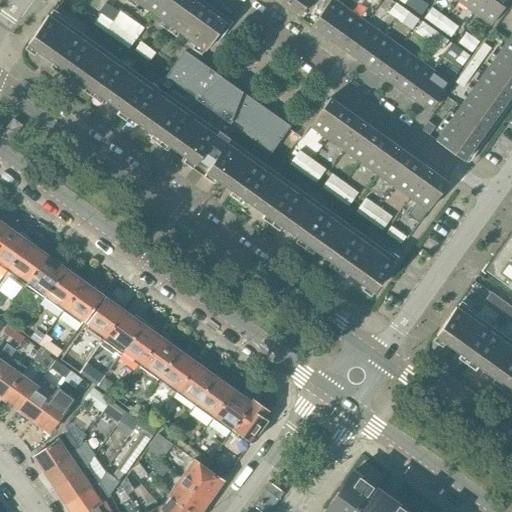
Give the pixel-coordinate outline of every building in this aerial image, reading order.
[(133,0),(159,18),(205,51),(211,42),(216,46),(232,22),(201,0),(133,0)] [(297,17),(309,0),(282,0),(280,4),(297,17)] [(332,0),(329,0),(310,26),(328,39),(348,11),(332,0)] [(405,0),(403,4),(411,10),(417,0),(405,0)] [(481,0),(456,0),(456,1),(472,13),(481,0)] [(481,0),(472,13),(490,25),(508,0),(481,0)] [(93,24),(122,45),(129,34),(112,22),(119,13),(105,3),(98,13),(100,15),(93,24)] [(393,18),(400,8),(395,4),(387,14),(393,18)] [(408,13),(402,9),(400,8),(393,18),(401,23),(408,13)] [(431,8),(424,19),(430,23),(438,12),(431,8)] [(328,39),(344,51),(364,23),(348,11),(328,39)] [(458,26),(438,12),(430,23),(450,38),(458,26)] [(136,121),(159,138),(185,156),(233,191),(372,291),(393,263),(382,255),(259,167),(180,111),(90,46),(99,34),(91,28),(82,40),(48,15),(27,43),(53,62),(50,66),(67,78),(70,74),(120,109),(117,114),(133,126),(136,121)] [(344,51),(361,63),(381,35),(364,23),(344,51)] [(420,37),(427,27),(421,23),(414,33),(420,37)] [(427,27),(420,37),(441,51),(448,42),(427,27)] [(511,33),(435,140),(467,163),(504,113),(511,101),(511,33)] [(465,33),(458,44),(470,53),(479,41),(465,33)] [(361,63),(377,75),(397,47),(381,35),(361,63)] [(154,54),(139,43),(133,51),(148,62),(154,54)] [(490,49),(483,44),(455,83),(462,87),(490,49)] [(377,75),(394,87),(414,59),(397,47),(377,75)] [(454,62),(461,52),(455,47),(448,57),(454,62)] [(461,66),(468,57),(461,52),(454,62),(461,66)] [(287,128),(196,62),(195,61),(195,62),(181,53),(164,77),(166,79),(162,85),(186,103),(180,111),(259,167),(287,128)] [(431,71),(414,59),(394,87),(411,99),(431,71)] [(163,80),(147,68),(141,76),(157,87),(163,80)] [(448,84),(431,71),(411,99),(428,112),(448,84)] [(329,98),(309,126),(326,139),(347,111),(329,98)] [(326,139),(343,150),(363,123),(347,111),(326,139)] [(13,120),(4,132),(5,133),(12,138),(21,125),(14,120),(13,120)] [(428,122),(422,130),(429,135),(434,127),(428,122)] [(343,150),(360,162),(380,134),(363,123),(343,150)] [(396,146),(380,134),(360,162),(376,174),(396,146)] [(376,174),(393,186),(413,158),(396,146),(376,174)] [(294,148),(285,162),(301,174),(311,160),(294,148)] [(393,186),(409,198),(429,170),(413,158),(393,186)] [(315,184),(325,170),(311,160),(301,174),(315,184)] [(417,224),(447,183),(429,170),(409,198),(415,202),(406,215),(417,224)] [(331,174),(322,187),(335,197),(344,184),(331,174)] [(348,206),(358,193),(344,184),(335,197),(348,206)] [(365,198),(355,212),(368,221),(378,207),(365,198)] [(382,231),(392,217),(378,207),(368,221),(382,231)] [(0,218),(0,241),(9,229),(1,223),(2,219),(0,218)] [(405,237),(390,226),(385,233),(400,244),(405,237)] [(511,228),(482,270),(500,283),(500,282),(511,291),(511,228)] [(30,239),(21,233),(18,235),(9,229),(0,241),(0,265),(7,271),(30,239)] [(7,271),(26,284),(46,255),(38,249),(38,245),(30,239),(7,271)] [(391,243),(382,255),(393,263),(401,251),(391,243)] [(67,266),(58,260),(55,261),(46,255),(26,284),(44,297),(67,266)] [(75,272),(67,266),(44,297),(62,310),(83,282),(75,276),(75,272)] [(100,290),(95,286),(92,288),(83,282),(62,310),(82,324),(102,296),(100,294),(100,290)] [(511,307),(490,292),(483,301),(511,322),(511,307)] [(116,301),(111,298),(108,299),(105,298),(85,326),(103,340),(124,312),(115,305),(116,301)] [(511,388),(511,347),(456,307),(436,335),(511,388)] [(103,340),(122,353),(144,322),(136,316),(132,318),(124,312),(103,340)] [(122,353),(140,366),(160,338),(151,332),(152,327),(144,322),(122,353)] [(2,334),(15,343),(20,337),(8,327),(2,334)] [(35,330),(29,338),(38,345),(44,336),(35,330)] [(140,366),(158,380),(180,348),(172,342),(168,344),(160,338),(140,366)] [(158,380),(159,381),(176,393),(197,364),(188,358),(188,353),(180,348),(158,380)] [(47,356),(41,363),(48,368),(54,361),(47,356)] [(0,369),(0,397),(2,399),(20,375),(24,369),(13,360),(11,363),(7,360),(0,369)] [(59,364),(54,371),(64,378),(69,372),(59,364)] [(197,364),(176,393),(194,406),(217,374),(208,368),(205,370),(197,364)] [(69,372),(64,378),(83,392),(88,385),(69,372)] [(194,406),(212,418),(233,390),(225,384),(225,381),(217,374),(194,406)] [(2,399),(18,410),(38,383),(34,380),(31,383),(20,375),(2,399)] [(18,410),(33,421),(53,394),(54,392),(39,381),(38,383),(18,410)] [(92,388),(83,400),(101,413),(102,413),(110,401),(92,388)] [(53,394),(33,421),(49,433),(67,408),(73,400),(59,389),(55,395),(53,394)] [(212,418),(230,431),(253,400),(245,394),(241,396),(233,390),(212,418)] [(244,449),(245,450),(272,414),(253,400),(230,431),(241,439),(237,445),(244,449)] [(110,433),(115,427),(114,427),(125,412),(110,401),(102,413),(101,413),(94,422),(110,433)] [(114,427),(115,427),(128,437),(139,422),(125,412),(114,427)] [(139,422),(128,437),(119,450),(127,456),(117,470),(123,475),(155,429),(141,419),(139,422)] [(33,457),(44,473),(78,450),(67,433),(33,457)] [(158,434),(148,447),(160,461),(173,445),(158,434)] [(78,450),(44,473),(55,489),(83,470),(88,463),(91,461),(94,455),(84,441),(78,450)] [(209,500),(223,481),(193,460),(180,478),(209,500)] [(167,469),(159,462),(152,470),(160,477),(167,469)] [(55,489),(65,505),(94,485),(99,478),(88,463),(83,470),(55,489)] [(132,469),(139,479),(145,475),(138,464),(132,469)] [(70,511),(89,511),(97,507),(101,504),(111,497),(109,494),(119,482),(105,471),(104,474),(100,480),(99,478),(94,485),(65,505),(70,511)] [(408,511),(352,472),(323,511),(408,511)] [(180,478),(168,495),(167,496),(189,511),(200,511),(209,500),(180,478)] [(127,496),(135,491),(128,480),(120,485),(122,488),(127,496)] [(115,493),(121,504),(129,499),(127,496),(122,488),(115,493)] [(263,511),(266,511),(277,498),(265,490),(254,505),(263,511)] [(189,511),(167,496),(167,497),(170,499),(167,502),(159,506),(162,511),(189,511)]
